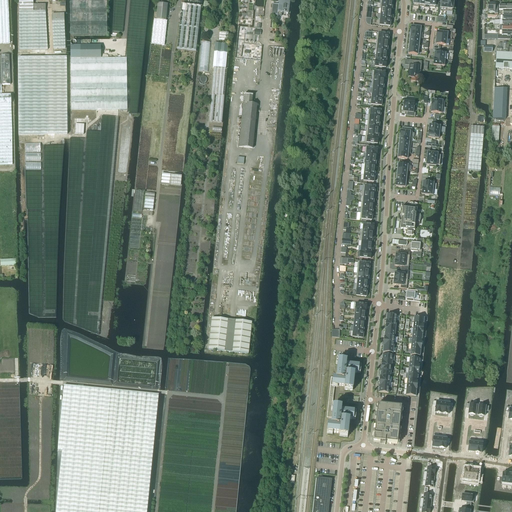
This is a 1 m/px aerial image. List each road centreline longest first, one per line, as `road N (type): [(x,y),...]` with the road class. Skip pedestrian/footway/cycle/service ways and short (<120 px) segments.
road 1 (tertiary): [(363,445),(403,0)]
road 2 (track): [(457,266),(476,0)]
